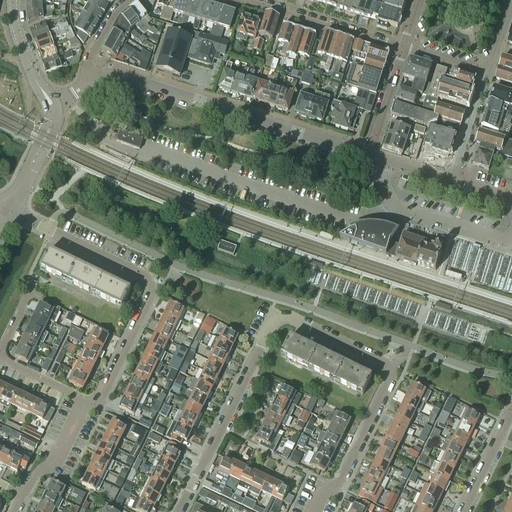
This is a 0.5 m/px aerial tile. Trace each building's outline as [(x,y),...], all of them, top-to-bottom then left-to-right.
[(91,0),(88,6),(103,15),(108,7),(102,0),(91,0)] [(163,20),(170,23),(173,13),(177,0),(160,0),(158,7),(163,8),(160,19),(163,20)] [(182,26),(185,17),(189,0),(177,0),(173,13),(180,15),(177,25),(182,26)] [(196,20),(201,2),(194,0),(189,0),(185,17),(182,26),(186,28),(189,18),(196,20)] [(343,11),(346,0),(332,0),(330,7),(343,11)] [(347,0),(344,11),(357,16),(362,0),(347,0)] [(362,0),(357,16),(370,20),(371,16),(373,16),(376,6),(375,5),(376,2),(370,0),(362,0)] [(379,0),(378,6),(385,9),(388,0),(379,0)] [(403,14),(407,1),(403,0),(388,0),(385,9),(403,14)] [(207,24),(213,6),(201,2),(196,20),(193,30),(197,31),(200,21),(207,24)] [(27,5),(28,15),(52,12),(54,12),(53,7),(42,8),(42,4),(27,5)] [(138,4),(129,10),(147,32),(147,33),(148,32),(156,37),(157,32),(153,28),(151,29),(150,29),(143,21),(148,17),(138,4)] [(75,6),(74,8),(76,10),(99,23),(103,15),(88,6),(85,11),(78,7),(75,6)] [(213,6),(207,24),(213,26),(212,29),(213,29),(210,37),(215,39),(219,27),(224,9),(213,6)] [(400,26),(402,22),(401,20),(403,14),(385,9),(378,6),(376,6),(373,16),(379,18),(377,27),(387,30),(388,25),(398,28),(398,27),(400,26)] [(71,7),(70,11),(76,15),(77,14),(82,16),(78,22),(74,29),(80,32),(77,37),(83,45),(88,37),(90,38),(99,23),(76,10),(74,8),(71,7)] [(230,31),(236,13),(224,9),(219,27),(215,39),(220,40),(224,29),(230,31)] [(129,10),(121,17),(131,30),(136,26),(140,31),(144,35),(145,35),(147,33),(147,32),(129,10)] [(52,12),(28,15),(29,25),(43,20),(52,19),(52,12)] [(272,40),(280,17),(266,13),(259,36),(272,40)] [(255,40),(261,21),(243,15),(237,34),(238,34),(236,39),(246,42),(247,38),(255,40)] [(121,17),(112,31),(127,40),(130,35),(138,41),(142,44),(144,42),(131,30),(121,17)] [(34,42),(68,28),(66,24),(57,27),(58,28),(57,29),(48,33),(46,25),(30,30),(34,42)] [(168,31),(157,69),(180,76),(185,58),(209,66),(212,64),(214,58),(219,60),(220,55),(224,57),(228,44),(210,38),(178,28),(164,24),(162,30),(168,31)] [(278,42),(284,44),(280,56),(285,57),(286,54),(294,29),(283,25),(278,42)] [(68,41),(74,39),(70,28),(68,28),(34,42),(38,52),(53,46),(52,41),(66,36),(68,41)] [(297,58),(298,55),(305,32),(301,31),(297,30),(294,29),(286,54),(297,58)] [(112,31),(107,41),(132,55),(138,59),(140,60),(148,64),(151,55),(143,50),(140,56),(123,46),(124,45),(127,40),(112,31)] [(310,52),(316,36),(305,32),(298,55),(303,57),(305,51),(310,52)] [(325,32),(317,55),(322,56),(320,64),(324,65),(334,35),(325,32)] [(334,35),(324,65),(323,71),(328,73),(332,60),(337,61),(344,38),(334,35)] [(74,38),(74,39),(68,41),(71,48),(79,44),(74,38)] [(354,41),(344,38),(337,61),(331,79),(340,82),(342,77),(338,76),(342,63),(346,64),(354,41)] [(107,41),(102,50),(116,58),(119,53),(129,60),(137,65),(140,60),(138,59),(132,55),(107,41)] [(257,41),(254,50),(259,52),(263,42),(257,41)] [(387,64),(390,55),(389,52),(356,42),(353,53),(387,64)] [(56,53),(53,46),(38,52),(42,63),(63,55),(61,51),(56,53)] [(42,63),(46,73),(61,67),(59,60),(64,58),(65,61),(72,58),(70,52),(63,55),(42,63)] [(367,62),(365,68),(383,74),(387,64),(353,53),(351,57),(367,62)] [(270,70),(273,60),(273,59),(267,57),(263,69),(269,71),(270,70)] [(499,70),(511,74),(511,60),(503,57),(499,70)] [(309,58),(305,71),(312,74),(316,60),(309,58)] [(275,72),(278,62),(273,60),(270,70),(275,72)] [(409,61),(403,78),(415,81),(421,62),(412,60),(409,61)] [(415,81),(411,92),(418,94),(417,94),(422,96),(426,97),(428,97),(431,85),(426,84),(432,66),(421,62),(415,81)] [(227,64),(219,89),(224,90),(224,92),(228,93),(229,92),(231,93),(236,75),(230,73),(233,66),(227,64)] [(359,90),(377,95),(377,96),(383,74),(365,68),(353,64),(346,86),(359,90)] [(238,95),(242,96),(250,71),(251,67),(247,66),(245,70),(242,77),(236,75),(231,93),(232,93),(233,95),(236,96),(238,95)] [(425,101),(423,109),(430,112),(432,103),(465,114),(467,108),(472,91),(457,86),(444,82),(447,71),(437,67),(431,85),(428,97),(426,97),(425,101)] [(511,85),(511,74),(499,70),(496,81),(511,85)] [(250,71),(242,96),(246,98),(247,99),(250,100),(252,99),(253,100),(259,83),(253,81),(255,73),(250,71)] [(302,80),(301,83),(311,87),(314,78),(310,76),(310,74),(304,72),(303,76),(302,80)] [(260,102),(265,104),(274,75),(269,73),(268,77),(266,85),(259,83),(253,100),(255,100),(255,102),(259,103),(260,102)] [(454,73),(452,80),(458,82),(457,86),(472,91),(476,79),(454,73)] [(278,76),(274,75),(265,104),(269,105),(269,106),(274,108),(275,107),(276,107),(282,90),(274,88),(277,80),(278,76)] [(288,92),(282,90),(276,107),(277,108),(278,109),(282,110),(283,110),(288,111),(295,88),(297,82),(293,81),(291,87),(290,87),(288,92)] [(400,88),(396,100),(414,106),(417,94),(418,94),(411,92),(400,88)] [(511,109),(511,95),(494,89),(489,102),(511,109)] [(371,114),(377,95),(359,90),(353,108),(355,109),(363,111),(371,114)] [(308,118),(314,101),(307,98),(308,95),(302,93),(296,114),(302,116),(302,117),(307,119),(308,118)] [(314,101),(308,118),(309,118),(309,120),(314,121),(315,120),(323,122),(330,98),(316,93),(314,101)] [(395,104),(391,116),(416,124),(415,128),(425,131),(426,127),(430,128),(436,130),(438,122),(441,126),(448,128),(459,132),(461,126),(440,119),(415,111),(416,107),(414,106),(396,100),(395,104)] [(487,109),(486,115),(511,123),(511,120),(510,117),(509,117),(511,109),(489,102),(489,104),(488,104),(487,108),(487,109)] [(432,103),(430,112),(432,112),(431,115),(440,118),(440,119),(461,126),(465,114),(432,103)] [(361,116),(363,111),(355,109),(355,111),(352,110),(343,107),(334,104),(331,112),(335,113),(333,120),(332,124),(336,125),(335,127),(348,131),(354,113),(361,116)] [(510,126),(511,123),(486,115),(483,122),(482,122),(481,126),(482,127),(481,128),(503,135),(505,127),(506,128),(510,126)] [(407,142),(411,130),(392,124),(388,136),(407,142)] [(430,128),(425,146),(429,147),(427,154),(445,159),(448,158),(448,156),(452,154),(458,136),(439,130),(438,130),(436,130),(430,128)] [(139,150),(143,140),(118,132),(115,142),(139,150)] [(511,159),(511,141),(480,132),(476,145),(480,146),(479,150),(478,150),(477,156),(475,155),(474,160),(475,161),(473,166),(478,168),(478,169),(483,171),(484,169),(489,171),(494,154),(511,159)] [(403,155),(407,142),(388,136),(384,149),(403,155)] [(416,146),(415,145),(410,159),(416,160),(421,146),(416,145),(416,146)] [(340,239),(340,240),(351,243),(357,246),(386,255),(396,258),(401,243),(401,242),(400,245),(390,242),(391,242),(397,232),(398,232),(395,231),(392,230),(389,229),(387,228),(384,227),(381,227),(378,226),(375,226),(372,226),(369,226),(366,226),(363,227),(361,227),(358,228),(355,228),(352,229),(349,230),(351,233),(348,234),(346,236),(343,237),(342,238),(340,239)] [(396,258),(400,259),(404,261),(403,263),(415,267),(416,265),(435,271),(441,255),(441,254),(442,249),(441,247),(403,234),(401,243),(396,258)] [(233,256),(236,248),(220,242),(217,251),(233,256)] [(68,283),(77,265),(66,259),(66,258),(61,255),(61,257),(49,251),(40,270),(68,283)] [(68,283),(95,296),(104,278),(93,272),(93,271),(88,268),(88,270),(77,265),(68,283)] [(115,281),(115,283),(104,278),(95,296),(122,309),(131,291),(120,285),(120,284),(115,281)] [(40,304),(35,315),(49,322),(53,324),(60,310),(47,303),(45,307),(40,304)] [(170,304),(165,314),(179,321),(185,307),(179,304),(177,307),(170,304)] [(69,314),(65,321),(72,324),(75,317),(69,314)] [(174,332),(179,321),(165,314),(160,325),(174,332)] [(198,330),(203,319),(204,317),(199,314),(192,328),(198,330)] [(44,332),(49,322),(35,315),(30,326),(44,332)] [(76,317),(72,325),(78,328),(82,320),(76,317)] [(207,318),(200,332),(204,334),(209,336),(216,322),(207,318)] [(168,342),(174,332),(160,325),(155,336),(168,342)] [(44,332),(30,326),(25,337),(39,343),(42,345),(47,334),(44,332)] [(84,333),(71,327),(69,332),(70,333),(70,332),(82,338),(84,333)] [(193,341),(198,330),(192,328),(187,338),(189,339),(193,341)] [(62,341),(66,334),(67,331),(63,329),(62,332),(58,339),(62,341)] [(109,337),(95,330),(92,337),(88,335),(86,339),(103,348),(109,337)] [(233,347),(238,337),(225,330),(220,341),(233,347)] [(79,343),(82,338),(70,332),(70,333),(68,338),(79,343)] [(200,332),(195,342),(198,344),(199,344),(204,334),(200,332)] [(163,353),(168,342),(155,336),(150,346),(163,353)] [(39,343),(25,337),(20,347),(34,354),(36,348),(39,349),(42,345),(39,343)] [(302,344),(290,338),(281,355),(361,396),(370,378),(362,374),(363,372),(358,369),(357,371),(333,360),(334,358),(329,355),(328,357),(307,346),(308,344),(303,342),(302,344)] [(57,352),(62,341),(58,339),(53,350),(57,352)] [(98,359),(103,348),(86,339),(83,344),(88,346),(85,352),(98,359)] [(219,341),(215,339),(210,349),(214,351),(228,358),(233,347),(220,341),(219,341)] [(158,363),(163,353),(150,346),(145,356),(158,363)] [(29,364),(34,354),(20,347),(15,358),(29,364)] [(52,350),(47,360),(52,363),(57,352),(53,350),(52,350)] [(223,368),(228,358),(214,351),(209,362),(223,368)] [(93,369),(98,359),(85,352),(80,363),(93,369)] [(61,354),(56,364),(60,366),(65,356),(61,354)] [(158,376),(163,366),(158,364),(158,363),(145,356),(140,367),(153,374),(158,376)] [(47,373),(52,363),(46,360),(41,371),(47,373)] [(218,379),(223,368),(209,362),(204,372),(218,379)] [(88,380),(93,369),(80,363),(75,373),(88,380)] [(184,375),(189,365),(185,363),(180,374),(184,375)] [(56,364),(50,375),(55,377),(60,366),(56,364)] [(152,387),(154,382),(150,380),(153,374),(140,367),(134,377),(148,384),(152,387)] [(172,383),(177,372),(173,370),(168,381),(172,383)] [(213,389),(218,379),(204,372),(199,383),(213,389)] [(83,390),(88,380),(75,373),(70,384),(83,390)] [(179,376),(175,384),(180,387),(184,379),(179,376)] [(143,394),(148,384),(134,377),(129,388),(143,394)] [(199,383),(194,381),(189,392),(194,394),(194,393),(207,400),(213,389),(199,383)] [(179,386),(175,384),(172,390),(176,392),(177,393),(180,387),(179,386)] [(426,405),(426,404),(431,393),(413,384),(408,395),(424,403),(424,404),(426,405)] [(283,387),(277,398),(295,407),(296,408),(301,397),(283,387)] [(0,401),(0,405),(9,410),(11,406),(17,393),(7,388),(0,401)] [(138,405),(143,394),(129,388),(124,398),(138,405)] [(17,393),(11,406),(21,411),(28,398),(17,393)] [(202,411),(207,400),(194,393),(194,394),(189,404),(202,411)] [(419,414),(424,404),(424,403),(408,395),(402,406),(415,413),(419,414)] [(28,398),(21,411),(27,414),(32,416),(39,403),(28,398)] [(139,413),(142,407),(138,405),(124,398),(119,409),(134,417),(137,412),(139,413)] [(277,398),(272,408),(286,415),(285,416),(290,418),(290,417),(295,407),(277,398)] [(319,400),(316,406),(322,409),(325,403),(319,400)] [(156,401),(151,411),(157,414),(159,411),(162,404),(158,402),(156,401)] [(197,421),(202,411),(189,404),(184,401),(179,412),(197,421)] [(43,421),(49,408),(39,403),(31,419),(30,419),(29,421),(34,423),(35,421),(37,419),(43,421)] [(307,403),(303,411),(311,415),(315,407),(307,403)] [(161,412),(160,415),(166,418),(171,408),(168,407),(165,405),(161,412)] [(446,405),(442,412),(448,415),(452,408),(446,405)] [(410,424),(415,413),(402,406),(397,417),(410,424)] [(272,408),(267,419),(280,426),(285,428),(290,418),(285,416),(286,415),(272,408)] [(305,424),(308,419),(310,415),(302,411),(298,420),(305,424)] [(467,411),(461,422),(475,428),(480,417),(467,411)] [(192,432),(197,421),(179,412),(174,423),(192,432)] [(332,412),(327,423),(332,425),(345,431),(351,420),(337,414),(332,412)] [(440,417),(437,423),(444,427),(450,416),(448,415),(442,412),(440,417)] [(405,434),(410,424),(397,417),(392,428),(405,434)] [(267,419),(261,429),(275,436),(280,426),(267,419)] [(149,430),(152,425),(141,420),(138,425),(149,430)] [(302,430),(305,424),(298,420),(297,421),(299,422),(297,427),(302,430)] [(121,439),(126,429),(113,422),(108,433),(121,439)] [(461,422),(456,433),(469,439),(475,428),(461,422)] [(187,442),(192,432),(174,423),(166,439),(181,446),(183,441),(187,442)] [(332,425),(327,435),(341,441),(345,431),(332,425)] [(139,437),(135,446),(140,449),(148,433),(134,426),(131,433),(139,437)] [(313,429),(311,428),(307,426),(304,433),(310,435),(313,429)] [(42,437),(26,428),(23,434),(40,442),(42,437)] [(400,445),(405,434),(392,428),(386,439),(400,445)] [(261,429),(256,440),(261,443),(259,447),(273,454),(281,439),(275,436),(261,429)] [(423,430),(418,441),(424,444),(429,433),(423,430)] [(116,450),(121,439),(108,433),(102,443),(116,450)] [(322,433),(317,444),(322,446),(335,452),(341,441),(327,435),(322,433)] [(448,437),(446,441),(464,450),(469,439),(456,433),(453,439),(448,437)] [(159,445),(161,440),(150,434),(148,440),(159,445)] [(38,445),(22,437),(19,442),(36,450),(38,445)] [(303,450),(308,439),(302,437),(297,447),(303,450)] [(394,456),(400,445),(386,439),(381,449),(394,456)] [(445,442),(444,446),(448,448),(445,454),(459,461),(464,450),(446,441),(445,442)] [(284,449),(291,452),(295,446),(294,445),(293,445),(291,444),(288,442),(284,449)] [(111,460),(116,450),(102,443),(97,454),(111,460)] [(180,455),(177,453),(179,448),(169,444),(164,454),(160,453),(158,457),(162,459),(175,466),(180,455)] [(135,460),(140,449),(134,446),(129,457),(134,460),(135,460)] [(322,446),(317,456),(330,463),(335,452),(322,446)] [(425,448),(421,456),(427,459),(431,451),(425,448)] [(13,455),(13,454),(3,449),(0,455),(0,464),(7,468),(13,455)] [(389,467),(394,456),(381,449),(376,460),(389,467)] [(26,471),(30,463),(19,457),(21,453),(15,450),(13,454),(13,455),(7,468),(18,474),(21,468),(26,471)] [(297,466),(302,456),(294,452),(290,462),(297,466)] [(106,471),(111,460),(97,454),(92,464),(106,471)] [(445,454),(440,465),(453,472),(459,461),(445,454)] [(314,455),(309,466),(311,467),(325,474),(330,463),(317,456),(316,456),(314,455)] [(421,456),(418,462),(424,465),(427,459),(421,456)] [(129,457),(126,463),(131,466),(132,466),(135,460),(134,460),(129,457)] [(226,458),(217,477),(223,480),(220,485),(225,487),(230,477),(236,464),(226,458)] [(170,476),(175,466),(162,459),(157,470),(170,476)] [(384,478),(389,467),(376,460),(370,471),(384,478)] [(136,473),(138,469),(141,462),(138,461),(132,471),(136,473)] [(100,481),(106,471),(92,464),(87,475),(100,481)] [(240,482),(247,469),(236,464),(230,477),(240,482)] [(440,465),(435,476),(448,482),(453,472),(440,465)] [(240,482),(238,487),(248,492),(257,474),(247,469),(240,482)] [(123,470),(120,477),(124,480),(128,473),(123,470)] [(165,487),(170,476),(157,470),(151,480),(165,487)] [(132,471),(127,481),(131,483),(136,473),(132,471)] [(378,488),(384,478),(370,471),(365,482),(378,488)] [(257,474),(248,492),(253,494),(255,490),(261,493),(268,479),(257,474)] [(95,492),(100,481),(87,475),(82,486),(95,492)] [(435,476),(429,486),(443,493),(448,482),(435,476)] [(119,477),(115,485),(121,488),(122,484),(124,480),(119,477)] [(272,498),(278,484),(268,479),(261,493),(271,498),(272,498)] [(160,498),(165,487),(151,480),(146,491),(160,498)] [(60,500),(66,489),(52,482),(47,493),(60,500)] [(225,487),(220,485),(219,488),(205,482),(202,487),(221,496),(224,488),(225,487)] [(383,490),(378,488),(365,482),(360,493),(358,497),(364,500),(375,505),(383,490)] [(271,498),(264,511),(271,511),(277,500),(282,503),(289,489),(278,484),(272,498),(271,498)] [(425,484),(420,496),(424,498),(424,497),(437,504),(443,493),(429,486),(425,484)] [(224,488),(221,496),(231,501),(233,496),(231,495),(232,492),(224,488)] [(217,504),(219,499),(201,490),(198,497),(205,501),(206,499),(217,504)] [(155,508),(160,498),(146,491),(141,501),(155,508)] [(55,510),(60,500),(47,493),(42,504),(55,510)] [(388,511),(390,511),(398,498),(391,494),(383,509),(388,511)] [(233,496),(231,501),(242,506),(244,501),(233,496)] [(420,496),(415,506),(419,508),(426,511),(433,511),(437,504),(424,497),(424,498),(420,496)] [(121,508),(125,500),(119,497),(115,506),(121,508)] [(135,511),(152,511),(155,508),(141,501),(136,499),(131,510),(135,511)] [(371,511),(374,508),(362,502),(360,508),(354,505),(350,511),(371,511)]
